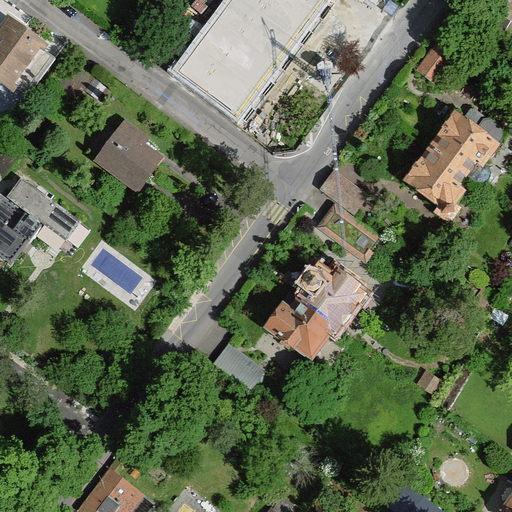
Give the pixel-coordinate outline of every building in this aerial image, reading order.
[(262,0),(281,14),(290,0),(262,0)] [(395,7),(385,0),(364,0),(361,5),(384,22),(395,7)] [(484,21),(458,2),(438,28),(465,47),(484,21)] [(42,50),(10,27),(0,41),(0,76),(15,88),(42,50)] [(445,39),(434,53),(448,63),(462,74),(473,61),(445,39)] [(56,61),(42,50),(15,88),(30,97),(56,61)] [(432,83),(448,63),(434,53),(419,73),(432,83)] [(105,102),(112,93),(69,61),(53,82),(77,99),(79,92),(83,86),(105,102)] [(473,113),(466,123),(496,146),(504,135),(504,130),(491,121),(486,122),(473,113)] [(433,151),(467,175),(476,163),(482,167),(484,164),(498,147),(496,146),(466,123),(464,122),(460,129),(453,124),(433,151)] [(127,125),(99,161),(139,193),(162,163),(143,148),(147,141),(127,125)] [(26,148),(14,138),(0,156),(0,172),(5,176),(26,148)] [(414,176),(421,182),(416,188),(442,208),(444,210),(452,208),(454,205),(464,192),(458,188),(467,175),(433,151),(414,176)] [(476,163),(467,175),(478,184),(485,184),(489,180),(492,174),(490,169),(484,164),(482,167),(476,163)] [(365,199),(337,177),(326,192),(354,213),(365,199)] [(32,217),(30,220),(39,227),(42,224),(68,244),(82,223),(28,183),(14,203),(32,217)] [(2,203),(0,204),(0,256),(12,266),(28,245),(30,246),(43,230),(39,227),(30,220),(26,217),(24,220),(2,203)] [(460,209),(454,205),(452,208),(444,210),(442,208),(438,213),(450,222),(460,209)] [(380,237),(341,208),(326,228),(360,253),(370,252),(380,237)] [(309,291),(301,302),(336,328),(338,329),(351,311),(353,312),(365,296),(357,290),(358,288),(341,275),(334,283),(321,273),(318,278),(314,277),(309,277),(305,282),(305,287),(309,291)] [(294,296),(269,328),(294,348),(302,338),(319,351),(336,328),(301,302),(294,296)] [(311,361),(319,351),(302,338),(294,348),(311,361)] [(256,372),(227,349),(215,365),(251,392),(260,381),(253,376),(256,372)] [(105,484),(85,511),(129,511),(134,505),(105,484)]
